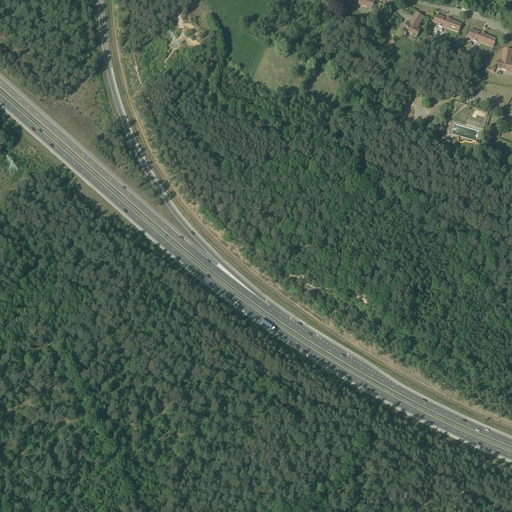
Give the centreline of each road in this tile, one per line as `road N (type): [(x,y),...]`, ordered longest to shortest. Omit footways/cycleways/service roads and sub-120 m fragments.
road 1 (trunk): [(0,99),(259,318),(390,399),(511,456)]
road 2 (trunk): [(267,308),(194,236),(144,165),(112,83),(98,0)]
road 3 (trunk): [(267,308),(0,82)]
road 4 (trunk): [(511,442),(396,388),(267,308)]
road 5 (track): [(468,98),(430,104),(324,64),(321,0)]
